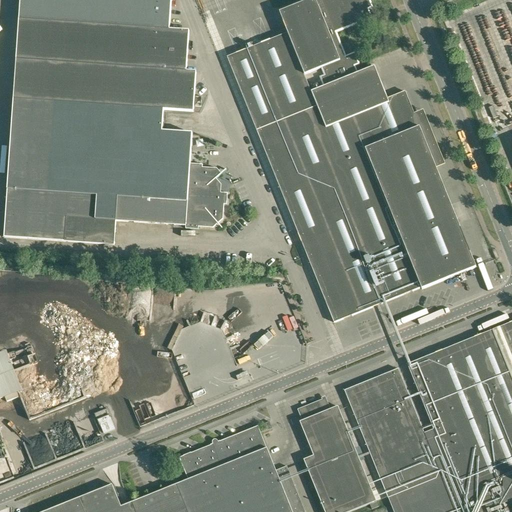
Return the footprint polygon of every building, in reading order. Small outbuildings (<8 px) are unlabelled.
[(20,0),(19,20),(17,60),(4,238),(114,245),(116,221),(186,226),(186,228),(199,229),(199,226),(213,227),(223,218),(224,204),(227,204),(228,192),(218,192),(219,185),(215,180),(222,173),(218,168),(203,167),(203,164),(190,163),(192,133),(162,131),(164,110),(194,112),(196,72),(187,72),(189,31),(170,30),(171,0),(35,0),(36,0),(29,0),(20,0)] [(310,0),(280,12),(288,33),(227,57),(334,323),(421,288),(422,289),(477,268),(433,159),(442,156),(434,137),(425,141),(420,127),(414,114),(405,92),(388,99),(375,67),(357,74),(354,66),(358,64),(354,54),(345,58),(335,32),(371,18),(367,9),(372,7),(368,0),(310,0)] [(511,322),(500,327),(492,330),(408,365),(434,430),(425,433),(398,369),(345,391),(388,499),(389,498),(394,511),(502,511),(500,506),(499,505),(511,500),(511,322)] [(263,346),(269,341),(273,337),(269,332),(265,336),(259,341),(255,345),(259,350),(263,346)] [(11,349),(0,352),(0,401),(22,394),(20,389),(23,388),(11,349)] [(238,380),(249,376),(247,372),(241,374),(239,375),(236,376),(238,380)] [(326,511),(350,511),(376,502),(338,407),(331,410),(326,399),(298,410),(302,421),(300,422),(314,456),(306,459),(326,511)] [(110,414),(107,409),(94,414),(97,420),(110,414)] [(115,429),(110,415),(101,419),(97,420),(100,426),(104,434),(115,429)] [(113,485),(45,511),(305,511),(287,467),(276,471),(267,449),(266,449),(257,427),(183,457),(180,462),(188,480),(121,507),(113,485)] [(376,502),(369,504),(371,510),(378,507),(376,502)]
